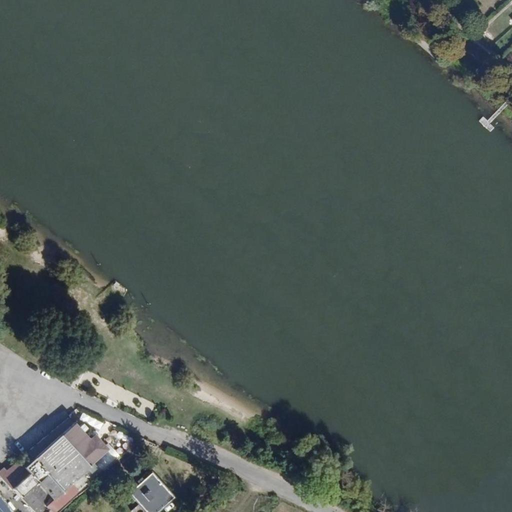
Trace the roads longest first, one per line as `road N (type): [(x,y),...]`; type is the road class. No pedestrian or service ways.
road 1 (residential): [(0,354),(312,511)]
road 2 (track): [(511,79),(416,0)]
